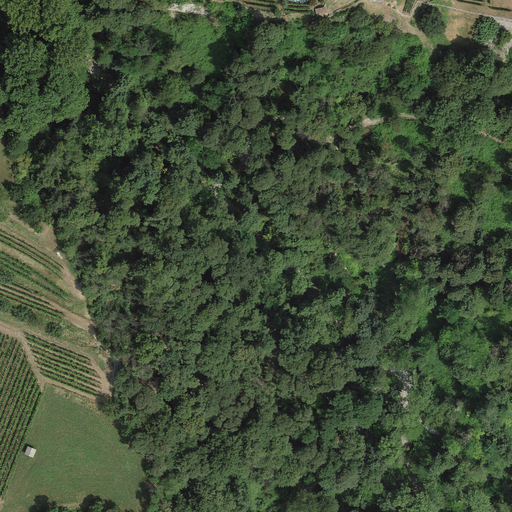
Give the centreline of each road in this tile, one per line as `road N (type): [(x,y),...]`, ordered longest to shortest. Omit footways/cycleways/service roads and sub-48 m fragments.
road 1 (track): [(291,511),(333,465),(392,363)]
road 2 (track): [(392,363),(400,370),(413,468),(437,511)]
